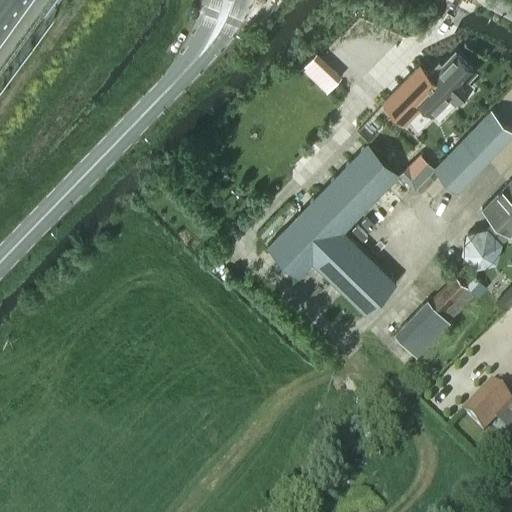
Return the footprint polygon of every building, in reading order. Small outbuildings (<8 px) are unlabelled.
[(420,65),(384,102),(404,122),(422,104),(432,114),(450,96),(455,102),(471,86),(465,80),(474,70),(455,51),(431,76),(420,65)] [(511,129),(491,109),(433,168),(456,190),(511,133),(511,129)] [(367,142),(348,161),(380,192),(399,172),(367,142)] [(348,161),(336,173),(368,204),(380,192),(348,161)] [(424,179),(409,164),(399,174),(414,189),(424,179)] [(188,173),(181,180),(188,186),(195,179),(202,173),(196,166),(188,173)] [(336,173),(318,192),(349,223),(368,204),(336,173)] [(511,177),(482,208),(493,219),(485,228),(467,232),(462,252),(476,266),(495,261),(500,242),(509,233),(511,229),(511,177)] [(318,192),(292,218),(324,249),(343,230),(349,223),(318,192)] [(292,218),(267,245),(298,275),(312,261),(324,249),(292,218)] [(324,249),(312,261),(365,313),(396,281),(343,230),(324,249)] [(443,325),(474,293),(470,290),(455,275),(424,306),(423,304),(395,332),(416,353),(443,325)] [(474,293),(483,284),(474,275),(465,285),(470,290),(474,293)] [(460,413),(483,434),(511,404),(511,403),(490,382),(460,413)]
